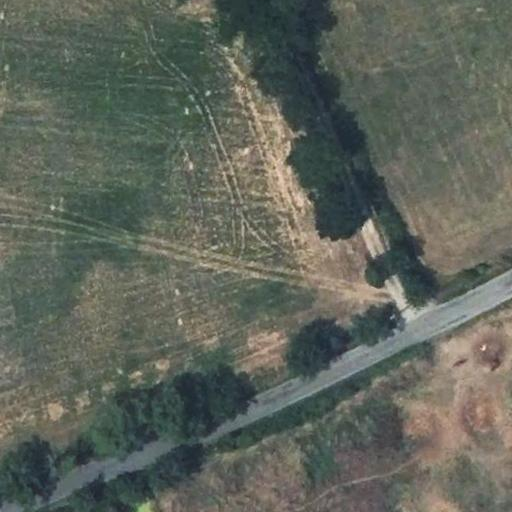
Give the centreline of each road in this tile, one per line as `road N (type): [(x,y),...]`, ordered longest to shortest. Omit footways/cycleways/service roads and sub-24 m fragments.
road 1 (unclassified): [(511,286),(419,337),(11,511)]
road 2 (track): [(270,0),(419,337)]
